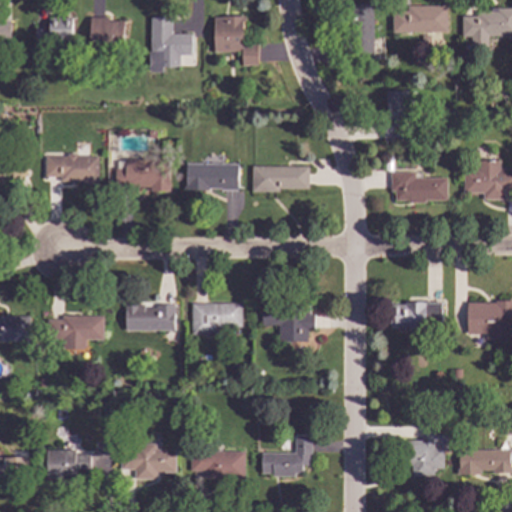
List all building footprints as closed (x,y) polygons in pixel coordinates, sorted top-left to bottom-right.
[(372,59),(341,59),(341,41),(349,41),(349,6),(371,6),(372,59)] [(446,34),(391,34),(391,13),(407,13),(407,8),(445,8),(446,34)] [(511,38),(487,39),(487,49),(470,49),(470,39),(460,39),(460,18),(475,18),(475,13),(490,13),(490,10),(511,10),(511,38)] [(244,24),(241,24),(241,46),(256,46),(256,67),(240,68),(240,54),(213,54),(213,20),(220,20),(220,19),(244,19),(244,24)] [(107,23),(123,23),(123,49),(90,49),(90,20),(107,20),(107,23)] [(170,36),(190,36),(190,57),(179,57),(179,68),(161,68),(161,74),(148,74),(148,55),(150,55),(150,20),(170,20),(170,36)] [(71,44),(49,43),(49,47),(34,47),(34,29),(48,29),(48,21),(71,21),(71,44)] [(0,23),(9,23),(9,44),(0,44),(0,23)] [(429,49),(421,49),(421,37),(429,37),(429,49)] [(407,142),(383,142),(382,121),(385,121),(385,93),(406,93),(407,142)] [(75,158),(97,158),(97,187),(82,187),(82,184),(59,184),(59,179),(44,179),(44,158),(66,158),(66,156),(75,156),(75,158)] [(28,177),(0,192),(0,161),(3,160),(5,163),(17,157),(28,177)] [(167,186),(168,186),(168,193),(149,193),(149,189),(114,189),(114,171),(115,171),(115,163),(124,163),(124,161),(167,161),(167,186)] [(499,171),(511,171),(511,195),(504,195),(505,202),(482,202),(482,195),(462,196),(462,171),(475,171),(475,163),(499,163),(499,171)] [(236,193),(219,193),(219,191),(208,191),(208,192),(183,192),(183,188),(184,188),(185,166),(236,166),(236,193)] [(307,191),(278,191),(278,194),(251,194),(251,169),(307,169),(307,191)] [(412,180),(445,180),(445,202),(424,202),(424,205),(408,205),(408,202),(394,202),(394,193),(390,193),(390,175),(412,175),(412,180)] [(421,305),(440,305),(440,328),(424,328),(424,330),(389,330),(389,307),(404,307),(404,305),(414,305),(416,303),(420,302),(421,305)] [(511,311),(510,311),(510,336),(505,336),(505,342),(490,342),(490,336),(466,336),(466,305),(493,305),(493,303),(511,303),(511,311)] [(240,329),(216,329),(216,336),(191,337),(190,306),(240,305),(240,329)] [(274,307),(308,307),(308,316),(313,316),(313,331),(305,331),(306,344),(277,344),(277,327),(260,327),(260,305),(274,305),(274,307)] [(174,332),(124,333),(124,307),(142,307),(142,310),(155,310),(155,307),(173,307),(174,332)] [(102,342),(85,342),(84,349),(81,352),(64,351),(62,348),(62,341),(46,341),(46,322),(61,322),(61,318),(102,318),(102,342)] [(0,319),(28,319),(28,343),(0,343),(0,319)] [(461,380),(452,380),(452,371),(461,371),(461,380)] [(446,411),(438,411),(438,402),(447,402),(446,411)] [(439,443),(432,443),(432,450),(434,450),(434,451),(441,451),(442,470),(432,470),(432,478),(410,478),(410,467),(402,467),(402,443),(420,443),(420,425),(439,425),(439,443)] [(310,457),(308,457),(308,468),(301,468),(301,475),(293,475),(293,478),(271,479),(271,475),(261,475),(260,456),(293,455),(293,441),(310,440),(310,457)] [(155,452),(174,452),(174,474),(160,474),(160,477),(155,477),(155,481),(133,481),(133,471),(119,471),(119,452),(133,452),(133,446),(155,446),(155,452)] [(509,470),(510,470),(510,475),(492,475),(492,473),(479,473),(479,476),(456,476),(456,470),(457,470),(457,452),(509,452),(509,470)] [(75,456),(89,456),(89,471),(74,471),(74,478),(61,478),(61,482),(45,482),(45,453),(74,453),(75,456)] [(243,480),(203,480),(203,473),(189,473),(189,453),(243,454),(243,480)] [(27,483),(0,483),(0,460),(27,460),(27,483)]
